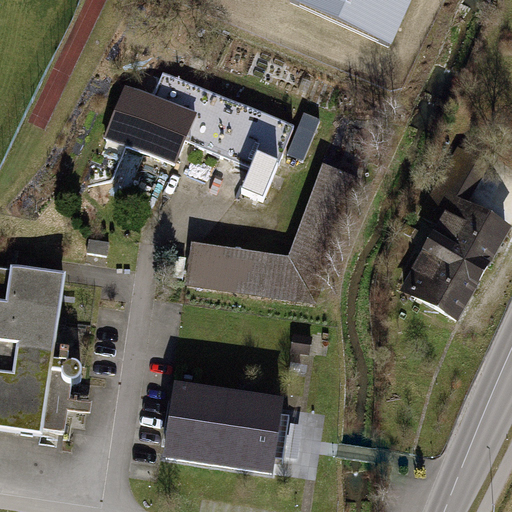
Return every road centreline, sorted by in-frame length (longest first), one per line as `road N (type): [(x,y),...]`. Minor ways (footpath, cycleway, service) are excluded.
road 1 (residential): [(111,511),(153,204)]
road 2 (secondary): [(447,511),(511,368)]
